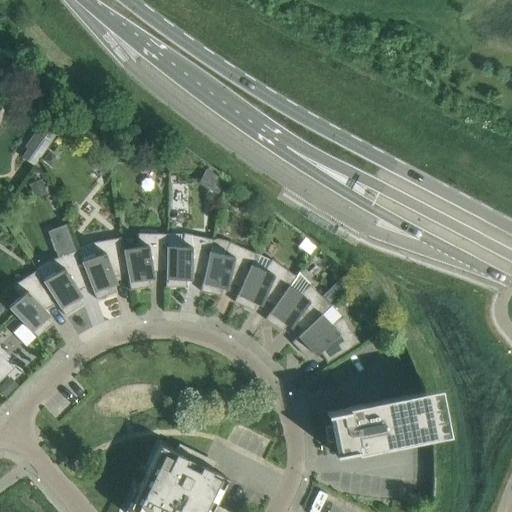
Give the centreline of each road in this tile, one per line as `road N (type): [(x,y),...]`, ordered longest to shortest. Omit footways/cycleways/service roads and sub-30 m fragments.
road 1 (secondary): [(85,0),(287,148),(511,268)]
road 2 (secondary): [(511,228),(283,105),(127,0)]
road 3 (residential): [(277,511),(297,457),(288,408),(258,370),(218,342),(176,329),(107,341),(13,426)]
